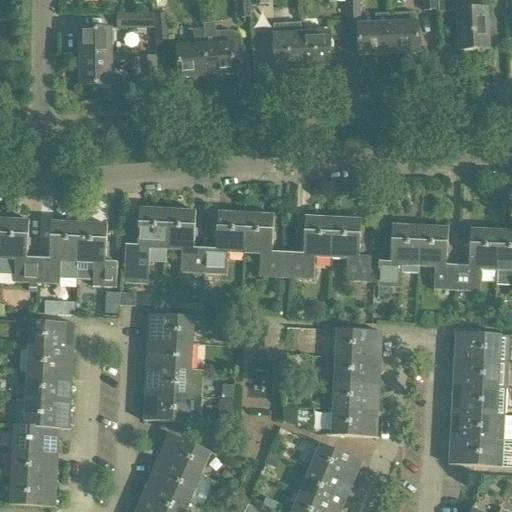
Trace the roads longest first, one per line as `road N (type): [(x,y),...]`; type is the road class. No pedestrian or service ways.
road 1 (residential): [(41,136),(511,117)]
road 2 (residential): [(42,181),(293,164),(511,161)]
road 3 (residential): [(428,511),(436,343),(417,342),(398,342),(393,444),(365,511)]
road 4 (residential): [(113,511),(126,480),(131,340),(90,338)]
road 5 (residential): [(90,338),(84,511)]
road 6 (residential): [(41,0),(41,136)]
